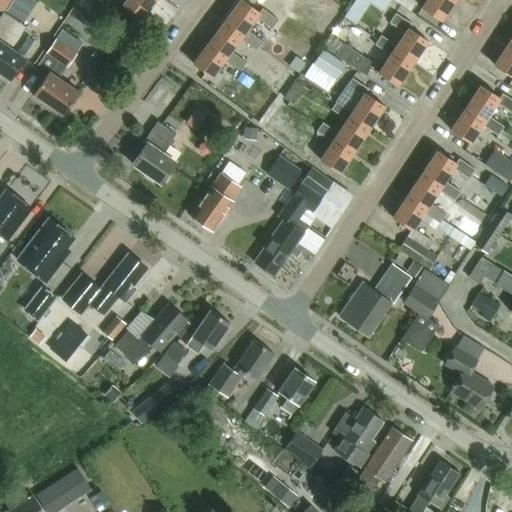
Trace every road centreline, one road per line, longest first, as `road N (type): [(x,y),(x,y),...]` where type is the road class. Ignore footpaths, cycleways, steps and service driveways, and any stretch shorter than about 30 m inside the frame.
road 1 (residential): [(293,312),(503,0)]
road 2 (residential): [(511,452),(293,312)]
road 3 (residential): [(293,312),(78,172)]
road 4 (residential): [(78,172),(204,0)]
